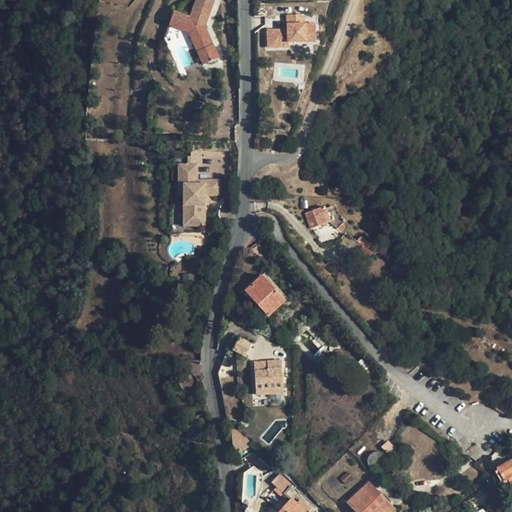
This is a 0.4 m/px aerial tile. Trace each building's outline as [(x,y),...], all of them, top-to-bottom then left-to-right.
[(214,0),(196,0),(195,5),(199,7),(195,19),(190,17),(174,11),(169,25),(189,32),(203,65),(219,58),(210,38),(209,37),(208,37),(207,37),(202,27),(203,27),(204,26),(214,0)] [(199,7),(195,5),(190,17),(195,19),(199,7)] [(285,28),(266,29),(267,47),(290,47),(290,42),(316,41),(315,22),(305,22),(304,14),(285,14),(285,28)] [(197,164),(179,165),(179,195),(184,195),(184,205),(189,205),(189,226),(205,226),(205,205),(205,195),(208,195),(220,195),(220,180),(205,180),(205,184),(197,184),(197,180),(197,164)] [(335,205),(325,209),(330,221),(338,214),(335,205)] [(324,207),(305,214),(310,228),(329,221),(330,221),(325,209),(324,207)] [(338,214),(330,221),(329,221),(331,224),(336,230),(345,221),(338,214)] [(371,245),(360,237),(357,242),(367,249),(371,245)] [(267,252),(260,244),(250,250),(262,257),(267,252)] [(366,250),(362,247),(356,256),(366,261),(372,253),(366,250)] [(418,270),(398,258),(391,271),(411,282),(418,270)] [(262,276),(245,291),(268,316),(285,301),(262,276)] [(394,280),(387,276),(383,284),(390,288),(394,280)] [(240,338),(234,350),(246,356),(252,344),(240,338)] [(281,360),(254,362),(256,394),(270,394),(269,391),(283,390),(281,360)] [(294,380),(286,380),(286,389),(294,389),(294,380)] [(231,431),(232,444),(236,442),(245,437),(245,436),(235,429),(231,431)] [(245,437),(236,442),(241,451),(250,445),(245,437)] [(390,444),(387,441),(381,447),(384,449),(390,444)] [(395,449),(390,444),(384,449),(389,455),(395,449)] [(498,471),(495,472),(499,479),(497,481),(503,492),(509,488),(504,480),(511,475),(511,458),(496,468),(498,471)] [(276,486),(285,494),(291,487),(292,485),(280,474),(272,482),(276,486)] [(369,482),(347,503),(355,511),(383,511),(391,505),(369,482)] [(285,494),(276,486),(273,490),(288,503),(290,500),(285,494)] [(288,503),(279,511),(313,511),(316,510),(291,487),(285,494),(290,500),(288,503)]
